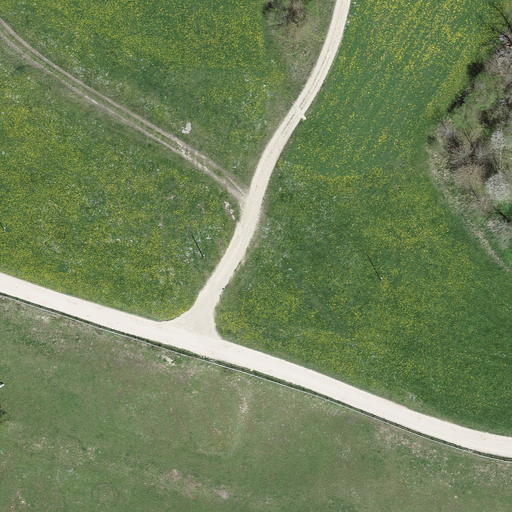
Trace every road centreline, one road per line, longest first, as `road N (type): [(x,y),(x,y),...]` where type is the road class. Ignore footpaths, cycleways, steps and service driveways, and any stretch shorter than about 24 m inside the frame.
road 1 (track): [(185,341),(511,447)]
road 2 (track): [(0,27),(12,45),(194,155),(254,208)]
road 3 (track): [(342,0),(327,59),(271,152),(254,208)]
road 4 (track): [(0,281),(185,341)]
road 5 (track): [(254,208),(230,268),(185,341)]
